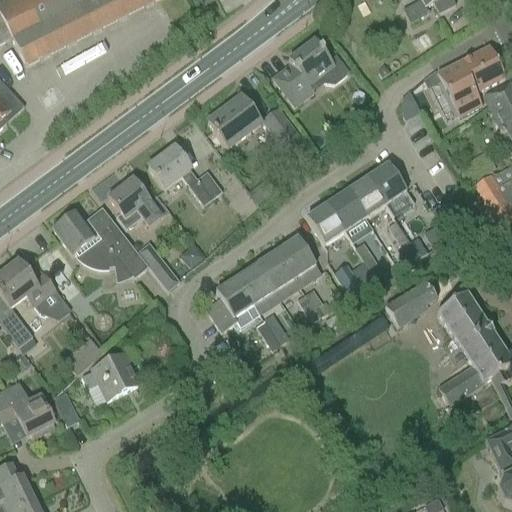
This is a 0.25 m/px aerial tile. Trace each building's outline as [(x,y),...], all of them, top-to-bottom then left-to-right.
[(13,0),(0,7),(0,48),(10,44),(25,72),(164,0),(13,0)] [(437,0),(443,10),(459,1),(459,0),(416,0),(407,5),(414,19),(433,10),(429,3),(434,0),(437,0)] [(271,84),(293,113),(312,98),(307,91),(319,81),(324,87),(333,90),(349,78),(335,60),(328,66),(313,47),(287,67),(290,70),(271,84)] [(473,100),(504,84),(488,53),(435,80),(457,123),(479,112),(473,100)] [(0,119),(3,123),(5,121),(9,125),(23,113),(0,87),(0,119)] [(511,96),(508,89),(482,103),(511,161),(511,96)] [(212,137),(211,138),(213,141),(215,140),(226,155),(259,130),(241,106),(222,120),(220,118),(206,129),(212,137)] [(262,127),(281,153),(296,141),(276,116),(262,127)] [(198,131),(180,141),(193,163),(211,153),(198,131)] [(146,174),(163,196),(180,183),(202,212),(220,198),(206,178),(196,186),(172,154),(146,174)] [(459,178),(467,190),(492,174),(482,157),(454,176),(456,179),(459,178)] [(387,171),(366,184),(384,211),(404,197),(387,171)] [(489,182),(472,193),(501,237),(511,231),(511,186),(496,194),(489,183),(489,182)] [(366,184),(346,198),(363,225),(384,211),(366,184)] [(159,224),(146,208),(147,207),(130,185),(120,194),(118,191),(115,191),(109,196),(108,199),(110,201),(107,204),(119,219),(114,223),(124,236),(127,234),(140,223),(147,233),(159,224)] [(263,186),(247,198),(256,210),(272,198),(263,186)] [(346,198),(325,211),(343,238),(363,225),(346,198)] [(438,230),(422,240),(432,255),(462,236),(443,208),(429,217),(438,230)] [(343,238),(325,211),(305,225),(322,252),(343,238)] [(133,285),(147,274),(135,259),(134,260),(100,215),(82,229),(74,218),(51,235),(71,261),(74,260),(76,263),(81,267),(89,272),(94,273),(101,274),(108,274),(112,274),(111,264),(116,263),(133,285)] [(400,253),(408,248),(394,228),(387,233),(400,253)] [(296,244),(275,258),(299,293),(319,280),(296,244)] [(364,270),(374,285),(382,280),(362,248),(353,253),(364,270)] [(135,259),(147,274),(166,298),(178,288),(148,249),(135,259)] [(191,250),(178,260),(189,274),(201,264),(191,250)] [(255,271),(273,298),(278,307),(299,293),(275,258),(255,271)] [(44,323),(63,309),(43,282),(33,290),(16,268),(0,280),(0,304),(8,315),(25,302),(39,321),(44,323)] [(255,271),(235,285),(252,312),(273,298),(255,271)] [(332,280),(347,303),(360,294),(344,271),(332,280)] [(382,280),(387,286),(397,280),(392,273),(382,280)] [(252,312),(235,285),(214,298),(219,306),(205,315),(220,339),(235,329),(238,333),(257,320),(252,312)] [(383,314),(396,335),(420,320),(424,313),(434,306),(423,289),(383,314)] [(312,296),(304,301),(312,314),(320,309),(312,296)] [(448,311),(436,319),(458,354),(446,362),(451,369),(463,361),(471,373),(457,382),(436,396),(447,413),(490,385),(501,407),(502,410),(503,412),(507,420),(508,421),(511,430),(511,434),(483,448),(484,449),(501,484),(495,497),(501,510),(508,511),(511,511),(511,416),(510,411),(507,406),(506,404),(500,390),(506,387),(502,377),(511,370),(465,300),(448,311)] [(312,314),(304,301),(296,306),(304,320),(312,314)] [(0,325),(0,331),(16,353),(30,342),(11,317),(0,325)] [(334,320),(324,327),(328,332),(338,326),(335,323),(334,320)] [(271,323),(263,328),(272,341),(280,337),(271,323)] [(279,352),(263,328),(255,333),(270,357),(279,352)] [(61,363),(76,384),(100,360),(88,344),(61,363)] [(86,396),(97,390),(106,407),(136,392),(122,362),(80,383),(86,396)] [(0,429),(1,432),(2,432),(0,426),(14,419),(16,423),(26,443),(51,430),(37,400),(24,407),(14,388),(0,395),(0,429)] [(52,406),(66,433),(78,427),(65,400),(52,406)] [(32,508),(20,484),(15,487),(8,472),(0,475),(0,511),(24,511),(32,508)]
